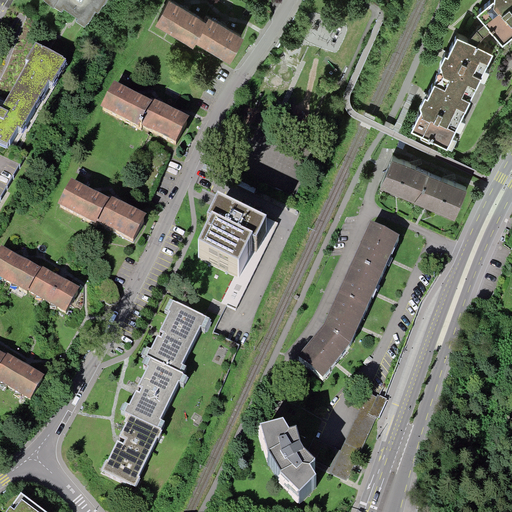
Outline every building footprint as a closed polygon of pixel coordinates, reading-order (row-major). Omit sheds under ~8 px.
[(47,0),(63,9),(65,4),(79,12),(77,17),(85,21),(95,3),(99,5),(101,0),(47,0)] [(183,0),(164,0),(155,17),(194,37),(195,35),(207,12),(183,0)] [(511,35),(511,0),(492,0),(480,11),(506,41),(511,35)] [(195,35),(230,53),(244,28),(208,9),(207,12),(195,35)] [(496,30),(488,21),(472,35),(485,42),(496,30)] [(458,29),(411,123),(447,141),(495,47),(458,29)] [(0,139),(1,140),(0,141),(0,145),(6,149),(17,131),(20,133),(48,85),(52,87),(65,64),(35,47),(26,63),(29,65),(1,113),(0,112),(0,139)] [(116,83),(102,109),(139,129),(140,126),(152,103),(116,83)] [(140,126),(176,144),(189,119),(153,100),(152,103),(140,126)] [(0,150),(0,199),(21,162),(0,150)] [(468,181),(395,151),(381,183),(454,213),(468,181)] [(70,186),(57,211),(95,230),(108,205),(70,186)] [(98,230),(132,248),(145,222),(111,205),(98,230)] [(222,213),(200,262),(243,281),(262,233),(222,213)] [(245,276),(229,269),(207,318),(215,322),(170,423),(203,438),(243,346),(217,335),(229,308),(240,313),(277,230),(267,226),(245,276)] [(354,348),(399,239),(371,226),(325,327),(300,360),(325,382),(354,348)] [(4,249),(0,255),(0,278),(28,296),(43,272),(4,249)] [(30,296),(66,317),(80,294),(44,272),(30,296)] [(103,274),(98,275),(94,286),(100,303),(104,301),(107,306),(120,301),(115,289),(111,283),(103,274)] [(150,356),(147,363),(182,380),(185,373),(183,372),(201,334),(203,335),(207,328),(172,311),(169,318),(171,319),(161,338),(165,340),(163,346),(159,344),(152,357),(150,356)] [(0,376),(0,390),(29,408),(44,385),(8,363),(0,376)] [(128,413),(124,421),(159,437),(163,430),(161,429),(179,391),(181,392),(185,384),(150,368),(147,375),(149,376),(141,391),(139,395),(143,397),(140,403),(136,401),(131,414),(128,413)] [(382,403),(370,397),(362,416),(374,421),(382,403)] [(297,416),(289,419),(294,432),(302,429),(297,416)] [(105,469),(101,477),(136,493),(140,486),(138,485),(156,447),(158,448),(162,441),(127,425),(124,431),(126,432),(123,438),(119,446),(124,448),(121,454),(117,452),(108,470),(105,469)] [(289,427),(259,438),(270,472),(297,504),(322,478),(300,455),(289,427)] [(38,511),(18,497),(7,511),(38,511)]
